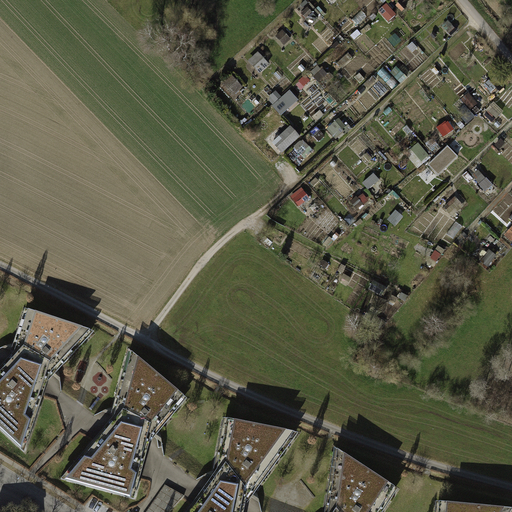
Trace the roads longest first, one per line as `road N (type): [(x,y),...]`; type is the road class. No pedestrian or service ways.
road 1 (residential): [(0,264),(222,381),(377,445),(511,487)]
road 2 (track): [(145,338),(219,243),(293,181)]
